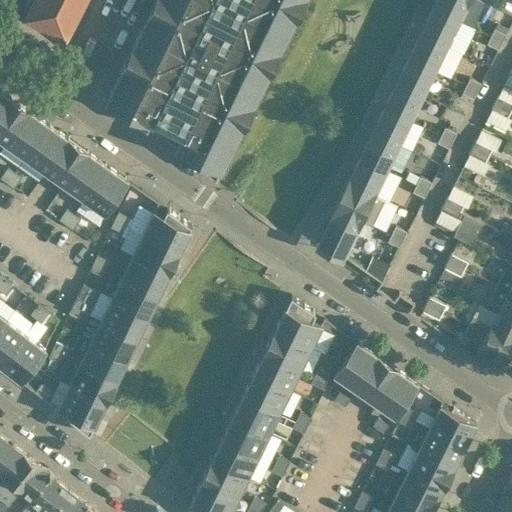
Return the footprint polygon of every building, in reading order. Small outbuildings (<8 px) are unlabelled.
[(26,0),(23,8),(28,10),(28,12),(65,30),(80,0),(26,0)] [(216,174),(217,172),(300,0),(153,0),(106,97),(216,174)] [(470,0),(436,0),(433,7),(461,20),(470,0)] [(421,31),(423,32),(449,45),(461,20),(433,7),(421,31)] [(494,27),(490,34),(502,40),(506,32),(494,27)] [(449,45),(423,32),(421,31),(409,56),(437,70),(449,45)] [(498,48),(502,40),(490,34),(487,42),(498,48)] [(397,81),(399,82),(425,95),(437,70),(409,56),(397,81)] [(470,76),(466,84),(477,89),(481,82),(470,76)] [(425,95),(399,82),(397,81),(385,106),(412,119),(425,95)] [(473,97),(477,89),(466,84),(462,91),(473,97)] [(0,107),(9,95),(0,88),(0,107)] [(511,100),(498,94),(499,93),(498,93),(494,101),(511,109),(511,107),(511,100)] [(9,95),(0,107),(0,137),(6,142),(29,109),(9,95)] [(511,109),(494,101),(490,108),(491,109),(491,108),(507,116),(511,109)] [(373,131),(374,132),(400,144),(412,119),(385,106),(373,131)] [(29,109),(6,142),(25,155),(48,122),(29,109)] [(87,150),(78,143),(69,137),(69,136),(68,136),(48,122),(25,155),(45,170),(55,176),(84,197),(107,164),(88,150),(87,149),(87,150)] [(445,125),(441,133),(452,139),(456,131),(445,125)] [(374,132),(373,131),(360,155),(388,169),(400,144),(374,132)] [(448,146),(452,139),(441,133),(437,141),(448,146)] [(476,139),(476,138),(472,145),(489,154),(492,147),(476,139)] [(489,154),(472,145),(468,153),(469,153),(485,161),(489,154)] [(388,169),(360,155),(349,180),(347,179),(346,179),(376,194),(388,169)] [(107,164),(84,197),(104,211),(128,178),(107,164)] [(7,181),(14,171),(7,166),(0,176),(7,181)] [(21,176),(14,171),(7,181),(14,186),(21,176)] [(420,175),(416,183),(428,188),(431,180),(420,175)] [(334,204),(364,219),(373,223),(385,198),(376,194),(346,179),(346,180),(348,181),(345,188),(343,187),(342,188),(344,189),(341,196),(339,195),(338,196),(340,197),(337,204),(335,203),(334,204)] [(424,196),(428,188),(416,183),(412,190),(424,196)] [(448,195),(448,194),(447,194),(444,201),(460,210),(464,203),(448,195)] [(460,210),(444,201),(440,209),(440,210),(441,209),(457,217),(460,210)] [(364,219),(334,204),(334,205),(336,206),(332,215),(321,237),(346,255),(364,219)] [(169,207),(167,206),(163,214),(154,209),(143,231),(179,249),(191,223),(179,214),(178,213),(178,214),(169,209),(170,207),(169,207)] [(66,223),(73,212),(66,207),(59,218),(66,223)] [(118,210),(114,217),(126,223),(130,215),(118,210)] [(80,217),(73,212),(66,223),(73,227),(80,217)] [(455,230),(453,233),(472,243),(483,222),(464,212),(455,230)] [(122,231),(126,223),(114,217),(111,225),(122,231)] [(499,229),(499,230),(511,236),(511,224),(504,220),(499,229)] [(395,224),(391,232),(403,237),(407,230),(395,224)] [(495,227),(490,236),(499,241),(498,244),(511,251),(511,270),(505,267),(496,283),(511,291),(511,236),(499,230),(499,229),(495,227)] [(132,253),(168,270),(179,249),(143,231),(132,253)] [(399,245),(403,237),(391,232),(388,239),(399,245)] [(451,251),(447,259),(464,267),(468,259),(452,252),(452,251),(451,251)] [(97,253),(93,261),(105,266),(109,258),(97,253)] [(168,270),(132,253),(122,274),(158,292),(168,270)] [(364,267),(381,274),(387,261),(370,253),(364,267)] [(464,267),(447,259),(443,267),(444,267),(444,266),(460,274),(464,267)] [(101,274),(105,266),(93,261),(90,268),(101,274)] [(111,296),(147,314),(158,292),(122,274),(111,296)] [(14,283),(7,278),(0,286),(0,288),(6,293),(14,283)] [(473,314),(468,324),(511,346),(511,291),(496,283),(487,300),(499,306),(498,307),(497,310),(490,323),(473,314)] [(291,293),(274,327),(310,345),(320,324),(335,332),(338,326),(324,316),(320,322),(312,318),(316,310),(314,309),(314,308),(313,308),(313,309),(304,304),(305,302),(291,293)] [(429,294),(425,302),(442,310),(446,303),(430,295),(429,294)] [(76,296),(72,304),(84,309),(87,302),(76,296)] [(101,317),(137,335),(147,314),(111,296),(101,317)] [(37,317),(45,307),(38,302),(30,312),(37,317)] [(442,310),(425,302),(422,310),(423,310),(439,318),(442,310)] [(80,317),(84,309),(72,304),(68,311),(80,317)] [(52,312),(45,307),(37,317),(44,323),(52,312)] [(26,332),(7,317),(0,326),(0,363),(1,364),(26,332)] [(90,339),(126,357),(137,335),(101,317),(90,339)] [(511,346),(468,324),(464,332),(481,341),(476,353),(475,355),(502,369),(511,349),(511,346)] [(310,345),(274,327),(264,349),(300,367),(310,345)] [(1,364),(21,379),(46,347),(26,332),(1,364)] [(56,339),(52,347),(64,353),(67,345),(56,339)] [(80,361),(116,378),(126,357),(90,339),(80,361)] [(357,339),(334,372),(355,387),(364,393),(373,400),(394,414),(417,381),(397,367),(397,366),(387,360),(378,353),(377,353),(357,339)] [(60,360),(64,353),(52,347),(48,355),(60,360)] [(264,349),(253,370),(289,388),(300,367),(264,349)] [(69,382),(105,400),(116,378),(80,361),(69,382)] [(328,371),(318,366),(314,373),(326,379),(328,371)] [(253,370),(243,392),(279,410),(289,388),(253,370)] [(326,379),(314,373),(310,381),(324,388),(326,379)] [(51,389),(41,381),(36,388),(46,396),(51,389)] [(58,404),(59,405),(67,409),(65,413),(89,432),(105,400),(69,382),(58,404)] [(349,397),(339,390),(334,397),(344,404),(349,397)] [(279,410),(243,392),(232,414),(268,431),(279,410)] [(440,403),(429,425),(465,443),(476,421),(463,412),(462,412),(453,408),(454,406),(453,405),(453,406),(452,405),(451,409),(440,403)] [(403,413),(414,418),(418,411),(408,405),(403,413)] [(311,416),(299,410),(296,418),(307,423),(311,416)] [(398,420),(410,426),(414,418),(403,413),(398,420)] [(268,431),(232,414),(222,435),(258,453),(268,431)] [(388,424),(377,416),(372,424),(383,431),(388,424)] [(307,423),(296,418),(292,426),(303,431),(307,423)] [(465,443),(429,425),(418,447),(454,465),(465,443)] [(0,498),(32,458),(12,442),(11,444),(8,442),(0,435),(0,471),(5,475),(0,481),(0,498)] [(258,453),(222,435),(211,457),(247,474),(258,453)] [(379,454),(390,460),(394,452),(383,446),(379,454)] [(454,465),(418,447),(407,468),(443,486),(454,465)] [(275,461),(286,467),(290,459),(278,453),(275,461)] [(387,468),(390,460),(379,454),(375,462),(387,468)] [(237,496),(247,474),(211,457),(200,478),(237,496)] [(32,458),(0,498),(0,511),(1,511),(20,487),(31,496),(32,497),(50,474),(51,473),(32,458)] [(286,467),(275,461),(271,469),(282,474),(286,467)] [(443,486),(407,468),(396,490),(432,508),(443,486)] [(503,492),(496,506),(507,511),(511,511),(511,469),(503,488),(505,489),(503,492)] [(31,496),(18,511),(31,511),(37,505),(46,511),(50,511),(69,489),(50,474),(32,497),(31,496)] [(228,511),(237,496),(200,478),(187,507),(193,511),(228,511)] [(81,511),(87,504),(69,489),(50,511),(81,511)] [(357,497),(369,503),(373,495),(361,489),(357,497)] [(430,511),(432,508),(396,490),(385,511),(387,511),(430,511)] [(250,502),(261,508),(267,501),(254,495),(250,502)] [(369,503),(357,497),(354,505),(365,511),(369,503)] [(269,508),(274,511),(275,511),(283,502),(277,498),(269,508)] [(258,511),(261,508),(250,502),(246,510),(250,511),(258,511)]
